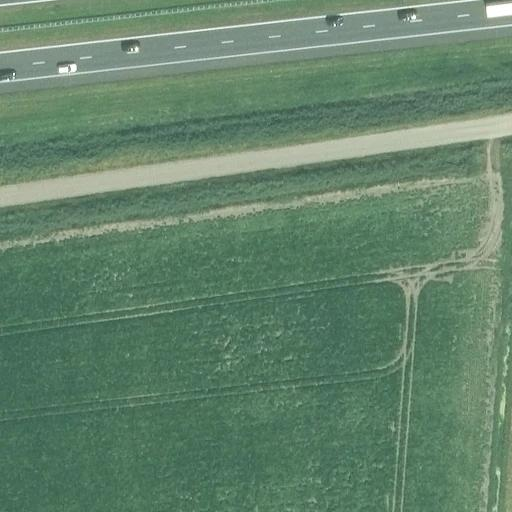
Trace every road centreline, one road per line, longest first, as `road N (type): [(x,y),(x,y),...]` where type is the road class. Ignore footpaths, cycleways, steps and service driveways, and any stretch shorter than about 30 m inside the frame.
road 1 (tertiary): [(0,202),(511,131)]
road 2 (motorway): [(0,68),(511,10)]
